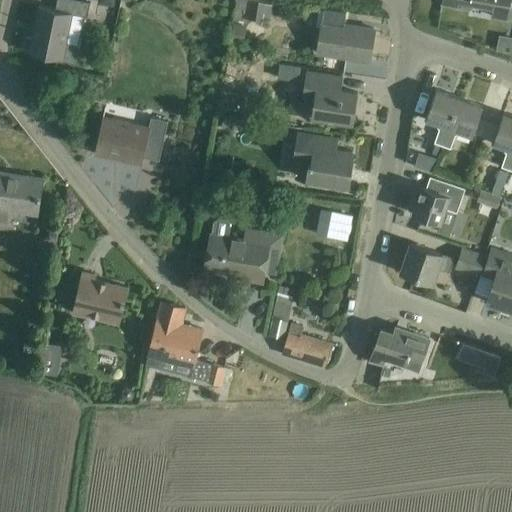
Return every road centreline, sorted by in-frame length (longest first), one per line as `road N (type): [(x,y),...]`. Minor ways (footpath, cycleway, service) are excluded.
road 1 (residential): [(364,291),(348,371),(334,384),(245,342),(163,272),(0,73)]
road 2 (residential): [(404,43),(364,291)]
road 3 (residential): [(511,343),(364,291)]
